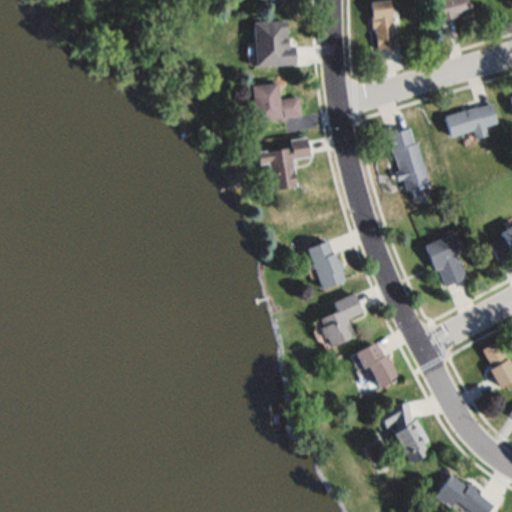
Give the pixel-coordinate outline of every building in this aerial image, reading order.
[(433,0),(466,0),(470,13),(440,22),(433,0)] [(395,47),(376,49),(374,27),(371,27),(370,16),(371,16),(370,3),(390,1),(395,47)] [(252,22),(286,20),(287,45),(294,45),(295,64),(255,66),(252,22)] [(250,85),(276,81),(278,98),(299,95),(302,115),(255,122),(250,85)] [(449,136),(443,114),(476,105),(477,107),(491,103),(497,123),(449,136)] [(386,133),(410,126),(415,141),(417,141),(430,183),(405,191),(401,178),(395,179),(393,171),(397,170),(386,133)] [(305,136),(309,156),(290,159),(295,187),(271,192),(265,162),(256,164),(254,152),(289,145),(287,140),(305,136)] [(511,253),(499,261),(489,243),(502,235),(499,231),(511,223),(511,253)] [(423,245),(447,235),(465,278),(445,287),(437,269),(433,270),(423,245)] [(303,247),(326,238),(335,261),(339,260),(343,269),(340,270),(344,281),(320,290),(303,247)] [(352,292),(361,311),(345,318),(353,335),(329,346),(325,337),(321,339),(316,327),(321,324),(318,318),(335,311),(331,302),(352,292)] [(480,349),(497,340),(511,368),(511,380),(498,388),(488,369),(491,368),(480,349)] [(352,353),(374,341),(381,355),(383,354),(396,378),(378,388),(366,365),(360,368),(352,353)] [(409,421),(415,418),(426,441),(420,444),(426,454),(407,464),(392,433),(393,421),(382,427),(375,413),(391,404),(407,401),(409,421)] [(511,402),(503,416),(511,421),(511,402)] [(432,496),(448,474),(465,487),(468,483),(476,488),(475,490),(493,504),(487,511),(470,511),(455,500),(451,506),(442,499),(440,502),(432,496)]
